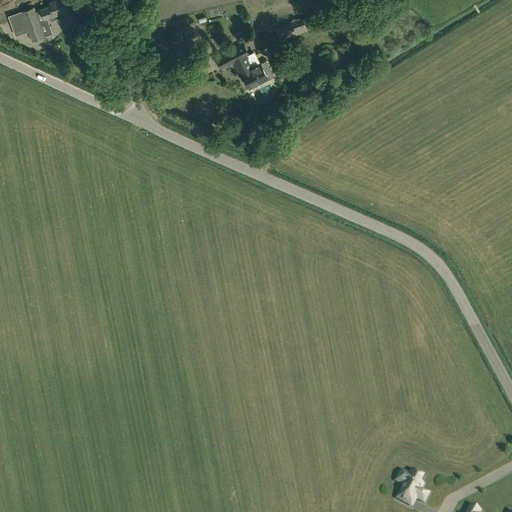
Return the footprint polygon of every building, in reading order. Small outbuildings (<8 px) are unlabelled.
[(52,5),(41,9),(36,11),(34,7),(10,15),(16,34),(29,30),(32,39),(44,35),(44,33),(52,30),(48,18),(62,13),(62,12),(64,11),(64,10),(72,7),(69,0),(55,0),(50,2),(52,5)] [(322,21),(329,17),(326,12),(319,16),(322,21)] [(314,13),(302,18),(276,27),(280,40),(307,30),(319,25),(314,13)] [(254,51),(249,53),(243,43),(216,57),(222,69),(236,61),(250,88),(269,79),(269,78),(275,75),(266,59),(260,62),(254,51)] [(96,58),(100,71),(105,69),(101,56),(96,58)] [(404,485),(397,498),(411,506),(416,498),(423,502),(428,493),(420,489),(422,485),(419,483),(422,477),(412,471),(409,475),(401,471),(396,481),(404,485)]
